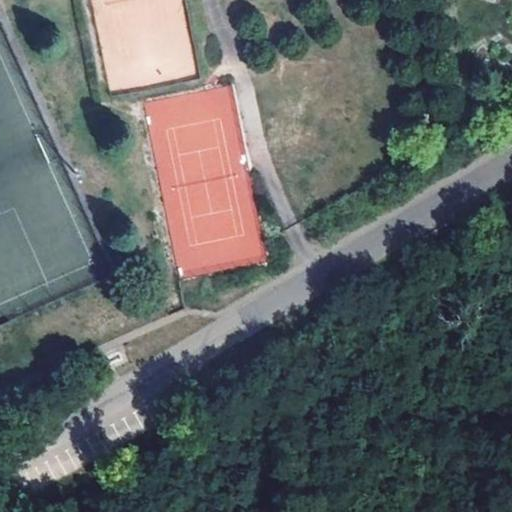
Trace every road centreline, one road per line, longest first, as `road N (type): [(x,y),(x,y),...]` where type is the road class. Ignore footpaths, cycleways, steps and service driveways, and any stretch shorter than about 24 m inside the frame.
road 1 (unclassified): [(511,162),(0,461)]
road 2 (track): [(320,276),(287,227),(216,0)]
